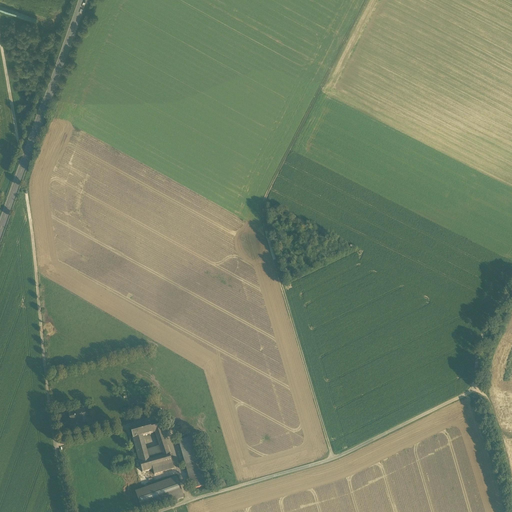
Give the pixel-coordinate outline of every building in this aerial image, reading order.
[(4,6),(3,10),(20,16),(22,11),(4,6)] [(80,422),(81,425),(87,423),(86,419),(84,410),(79,411),(79,412),(75,413),(74,412),(69,414),(71,424),(80,422)] [(155,433),(159,444),(165,442),(158,421),(150,424),(152,434),(155,433)] [(130,429),(133,439),(143,437),(152,434),(150,424),(130,429)] [(142,473),(153,470),(173,464),(166,445),(160,447),(160,448),(163,456),(149,460),(147,451),(143,437),(133,439),(142,473)] [(179,442),(185,466),(200,462),(193,438),(179,442)] [(163,456),(160,448),(147,451),(149,460),(163,456)] [(207,486),(200,462),(185,466),(192,490),(207,486)] [(174,469),(173,464),(153,470),(154,475),(174,469)] [(137,493),(143,511),(183,498),(176,479),(137,493)] [(142,485),(143,489),(158,483),(157,480),(142,485)]
